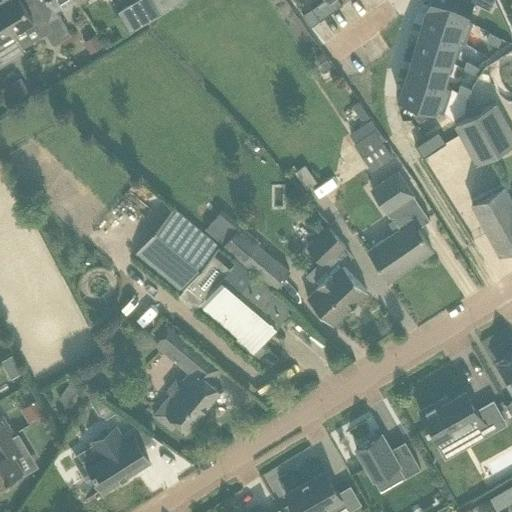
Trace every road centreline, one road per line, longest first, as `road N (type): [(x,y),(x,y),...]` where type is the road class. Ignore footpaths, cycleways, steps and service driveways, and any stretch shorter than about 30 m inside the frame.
road 1 (residential): [(150,511),(502,294)]
road 2 (residential): [(408,0),(377,97),(502,294)]
